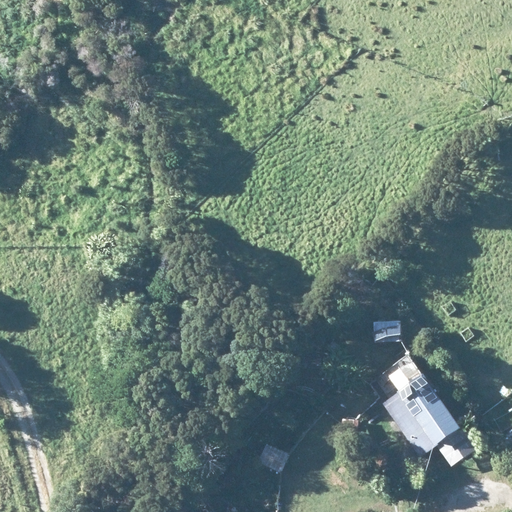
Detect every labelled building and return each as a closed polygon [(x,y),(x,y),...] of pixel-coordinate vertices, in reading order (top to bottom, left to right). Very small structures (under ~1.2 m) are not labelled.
[(349,342),(368,323),(353,308),(334,327),(349,342)] [(406,325),(381,326),(381,346),(406,345),(406,325)] [(489,394),(471,365),(457,374),(475,403),(489,394)] [(392,409),(428,460),(468,433),(431,381),(392,409)] [(360,424),(345,424),(344,445),(359,445),(360,424)] [(272,494),(293,457),(265,442),(245,479),(272,494)]
